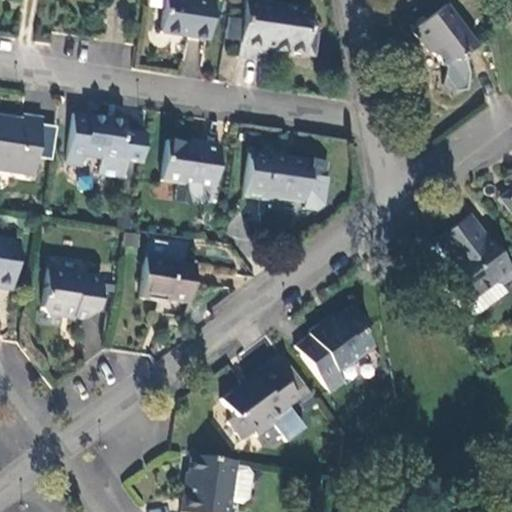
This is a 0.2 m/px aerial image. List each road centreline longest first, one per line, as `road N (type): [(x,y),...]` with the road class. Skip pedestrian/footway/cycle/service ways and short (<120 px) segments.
road 1 (residential): [(391,212),(0,509)]
road 2 (residential): [(0,65),(376,122)]
road 3 (residential): [(511,130),(391,212)]
road 4 (residential): [(355,0),(376,122)]
